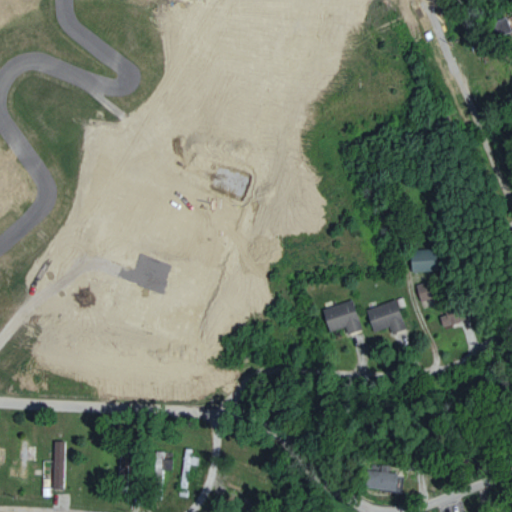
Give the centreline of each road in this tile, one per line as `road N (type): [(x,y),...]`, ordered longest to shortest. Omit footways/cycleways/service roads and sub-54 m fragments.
road 1 (residential): [(243,408),(261,395),(345,376),(440,369),(511,317),(438,0)]
road 2 (residential): [(243,408),(0,398)]
road 3 (residential): [(371,511),(314,474),(273,427),(243,408)]
road 4 (residential): [(511,467),(391,511)]
